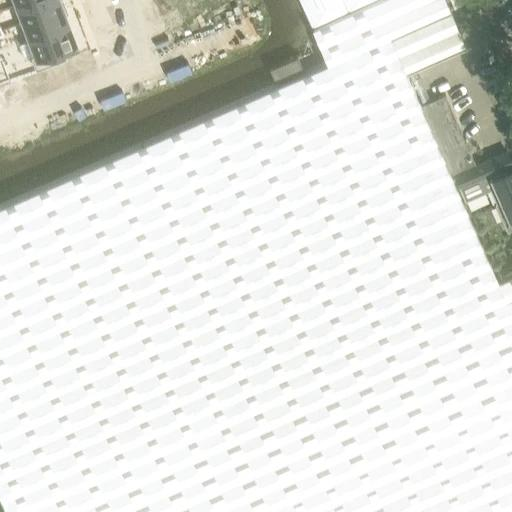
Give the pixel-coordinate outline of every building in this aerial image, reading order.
[(25,0),(16,4),(22,20),(61,6),(59,0),(25,0)] [(299,0),(311,25),(365,0),(299,0)] [(365,0),(311,25),(326,61),(389,33),(405,68),(464,43),(444,0),(365,0)] [(22,20),(18,21),(25,40),(29,38),(29,37),(68,23),(61,6),(22,20)] [(25,40),(18,42),(24,58),(30,55),(35,68),(65,57),(61,46),(74,41),(68,23),(29,37),(29,38),(25,40)] [(99,161),(0,204),(0,495),(7,511),(511,511),(511,313),(497,279),(457,188),(451,175),(451,173),(453,173),(475,163),(468,147),(465,140),(444,93),(420,103),(405,68),(389,33),(326,61),(99,161)] [(475,163),(453,173),(464,199),(490,188),(495,202),(494,202),(506,230),(511,227),(511,160),(507,149),(475,163)] [(511,272),(497,279),(511,313),(511,272)]
